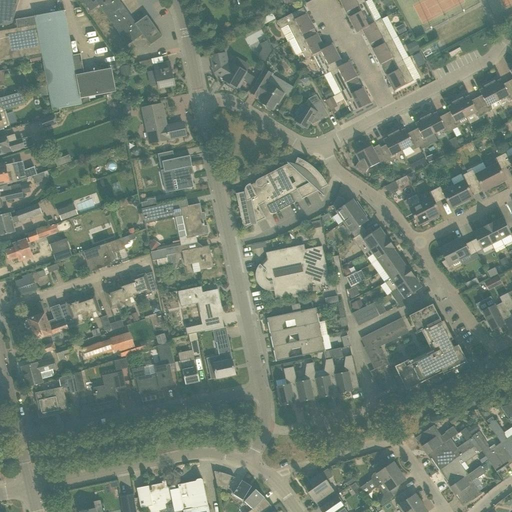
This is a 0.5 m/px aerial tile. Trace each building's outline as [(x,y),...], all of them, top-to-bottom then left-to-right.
[(0,0),(0,25),(6,26),(12,23),(19,0),(0,0)] [(99,5),(96,1),(92,3),(90,0),(82,0),(87,7),(90,11),(99,5)] [(96,0),(95,0),(96,1),(99,5),(127,45),(128,45),(128,44),(141,35),(142,34),(150,45),(162,37),(147,16),(135,24),(118,0),(96,0)] [(357,6),(366,2),(364,0),(340,0),(347,12),(357,7),(357,6)] [(349,17),(357,33),(363,30),(363,29),(376,22),(366,2),(357,6),(357,7),(360,12),(349,17)] [(295,39),(314,29),(303,8),(276,22),(280,29),(288,25),(295,39)] [(82,104),(76,75),(73,56),(65,11),(63,11),(64,14),(36,19),(42,53),(53,109),(81,104),(82,104)] [(16,20),(17,29),(0,31),(0,60),(42,53),(36,19),(36,16),(16,20)] [(384,44),(392,40),(382,19),(376,22),(363,29),(363,30),(370,44),(381,39),(384,44)] [(262,29),(249,33),(252,42),(265,38),(262,29)] [(324,49),(314,29),(295,39),(289,42),(296,55),(302,52),(305,59),(314,55),(313,55),(324,49)] [(273,49),(279,46),(276,40),(270,43),(273,49)] [(384,44),(373,49),(381,64),(392,59),(394,64),(403,60),(392,40),(384,44)] [(266,61),(272,50),(267,41),(260,45),(263,49),(258,57),(266,61)] [(415,42),(408,45),(413,54),(419,50),(415,42)] [(330,72),(343,65),(332,44),(324,49),(313,55),(314,55),(324,75),(330,72)] [(451,58),(454,56),(462,52),(460,48),(449,53),(451,58)] [(243,79),(246,72),(233,64),(232,66),(228,63),(226,53),(211,56),(214,73),(221,77),(221,76),(224,78),(223,80),(237,88),(238,87),(239,88),(244,79),(243,79)] [(415,62),(417,62),(420,66),(425,63),(420,53),(412,56),(415,62)] [(31,62),(43,60),(42,54),(29,57),(31,62)] [(116,92),(112,69),(84,74),(81,54),(73,56),(76,75),(82,104),(90,101),(89,97),(116,92)] [(140,68),(152,66),(151,59),(139,62),(140,68)] [(403,60),(394,64),(397,70),(387,76),(394,91),(414,81),(403,60)] [(159,89),(175,86),(170,62),(154,65),(159,89)] [(349,62),(343,65),(330,72),(341,92),(349,88),(346,82),(357,77),(349,62)] [(130,65),(120,67),(122,77),(131,75),(130,65)] [(288,97),(294,88),(293,87),(293,88),(272,75),(272,74),(265,69),(250,93),(261,99),(260,102),(266,106),(266,108),(270,110),(271,109),(272,109),(273,110),(277,103),(278,104),(284,95),(288,97)] [(306,84),(310,78),(303,73),(299,80),(306,84)] [(511,100),(511,99),(511,88),(509,81),(503,84),(501,80),(498,81),(496,78),(488,82),(498,101),(507,96),(511,100)] [(491,105),(498,101),(488,82),(480,86),(482,89),(479,91),(482,95),(476,98),(485,113),(492,110),(491,105)] [(341,92),(351,113),(370,103),(363,88),(352,94),(349,88),(341,92)] [(323,93),(326,99),(334,95),(331,89),(323,93)] [(0,98),(0,107),(3,107),(4,110),(25,104),(22,92),(15,94),(0,98)] [(477,117),(485,113),(476,98),(471,101),(469,96),(466,97),(464,95),(456,99),(466,118),(473,114),(477,118),(477,117)] [(336,104),(333,97),(326,100),(331,110),(334,108),(338,106),(336,104)] [(450,112),(444,115),(452,130),(468,122),(466,118),(456,99),(448,103),(450,106),(447,107),(450,112)] [(296,114),(298,115),(295,121),(297,122),(296,124),(303,128),(304,126),(307,128),(311,122),(311,123),(314,118),(318,121),(328,115),(320,101),(311,106),(308,110),(301,106),(296,114)] [(169,139),(185,135),(183,123),(166,126),(161,105),(143,108),(150,143),(169,140),(169,139)] [(127,112),(132,111),(131,107),(122,109),(123,112),(124,116),(124,117),(128,116),(127,112)] [(12,109),(5,111),(9,122),(15,120),(12,109)] [(432,111),(424,115),(434,134),(441,130),(445,134),(452,130),(444,115),(439,117),(437,113),(434,114),(432,111)] [(6,113),(0,114),(0,128),(9,125),(6,113)] [(42,130),(58,124),(54,115),(39,121),(42,130)] [(427,138),(434,134),(424,115),(416,119),(418,122),(415,124),(418,128),(412,131),(420,147),(428,143),(427,138)] [(400,128),(392,132),(402,151),(409,147),(413,151),(420,147),(412,131),(407,134),(405,129),(402,130),(400,128)] [(379,145),(388,163),(396,159),(395,154),(402,151),(392,132),(384,136),(386,139),(383,140),(386,145),(381,148),(379,145)] [(17,140),(15,135),(0,138),(0,154),(25,148),(22,138),(17,140)] [(383,166),(388,163),(379,145),(373,148),(370,143),(359,149),(360,152),(356,154),(359,161),(355,167),(365,174),(369,168),(379,162),(383,166)] [(133,154),(136,156),(139,156),(142,153),(141,149),(138,147),(134,147),(132,150),(133,154)] [(500,156),(505,167),(511,164),(511,166),(511,155),(508,158),(506,153),(500,156)] [(69,155),(62,158),(64,164),(71,161),(69,155)] [(174,191),(193,187),(189,167),(192,166),(190,156),(163,161),(165,172),(169,171),(174,191)] [(497,163),(486,169),(495,186),(506,180),(500,169),(505,167),(500,156),(494,159),(497,163)] [(449,163),(446,157),(440,160),(444,166),(449,163)] [(301,159),(298,158),(296,162),(290,165),(287,162),(287,163),(288,164),(283,167),(295,191),(297,190),(302,199),(318,191),(324,196),(321,193),(323,188),(328,185),(325,181),(323,178),(319,173),(315,168),(312,166),(310,164),(306,162),(301,159)] [(0,186),(7,184),(20,180),(34,176),(31,168),(22,172),(22,174),(17,175),(14,164),(6,165),(6,164),(0,164),(0,186)] [(264,202),(266,206),(269,211),(271,213),(275,213),(295,202),(290,194),(295,191),(283,167),(258,179),(257,180),(256,181),(256,182),(255,183),(253,184),(263,203),(264,202)] [(473,170),(467,173),(473,183),(478,181),(484,191),(495,186),(486,169),(475,175),(473,170)] [(43,172),(33,176),(36,183),(42,181),(44,176),(43,172)] [(407,176),(411,184),(417,181),(413,173),(407,176)] [(450,180),(453,186),(463,204),(470,200),(469,199),(473,197),(467,186),(473,183),(467,173),(462,176),(461,174),(450,180)] [(406,176),(395,182),(398,187),(409,181),(406,176)] [(263,203),(253,184),(251,185),(250,183),(248,185),(246,186),(246,187),(245,187),(245,188),(245,189),(245,190),(245,191),(245,192),(236,194),(238,203),(238,208),(239,208),(240,213),(240,218),(241,218),(244,229),(252,225),(256,224),(256,225),(257,225),(257,222),(265,218),(259,205),(263,203)] [(0,208),(3,208),(2,202),(23,197),(20,184),(8,187),(7,184),(0,186),(0,208)] [(455,208),(463,204),(453,186),(442,191),(440,187),(435,190),(440,201),(445,198),(451,209),(454,207),(455,208)] [(431,197),(421,203),(430,221),(438,217),(437,216),(440,214),(435,203),(440,201),(435,190),(429,193),(431,197)] [(430,221),(421,203),(416,195),(403,202),(407,210),(410,208),(418,226),(422,224),(422,225),(430,221)] [(355,203),(353,200),(347,204),(343,199),(338,196),(332,206),(343,222),(362,209),(357,202),(355,203)] [(141,221),(144,221),(145,224),(175,217),(180,238),(179,238),(180,243),(160,247),(160,250),(173,247),(174,247),(187,244),(197,242),(196,236),(206,234),(208,233),(209,232),(207,226),(206,226),(205,226),(200,204),(188,206),(187,199),(149,207),(143,209),(142,209),(142,214),(140,214),(141,221)] [(10,213),(0,215),(0,236),(15,233),(13,224),(42,213),(39,204),(15,212),(17,216),(11,218),(10,213)] [(72,217),(69,207),(58,211),(61,221),(72,217)] [(355,238),(359,234),(365,230),(361,225),(367,220),(365,217),(366,216),(362,209),(343,222),(355,238)] [(70,220),(74,233),(84,230),(80,217),(70,220)] [(502,217),(492,222),(501,239),(511,234),(502,217)] [(322,227),(321,220),(311,222),(312,229),(322,227)] [(492,222),(483,227),(491,244),(501,239),(492,222)] [(28,243),(39,239),(39,238),(49,235),(58,232),(55,224),(36,231),(27,234),(29,238),(26,239),(26,240),(13,245),(15,249),(11,250),(11,249),(10,249),(10,250),(6,251),(9,260),(13,258),(14,262),(33,256),(28,243)] [(359,234),(370,250),(387,238),(380,228),(374,233),(369,227),(365,230),(359,234)] [(476,238),(470,241),(477,253),(482,250),(481,249),(491,244),(483,227),(473,232),(476,238)] [(134,234),(83,251),(91,271),(112,264),(110,259),(112,258),(114,254),(113,252),(130,246),(132,243),(131,241),(136,239),(134,234)] [(457,238),(450,242),(460,260),(468,256),(469,257),(477,253),(470,241),(465,244),(461,237),(458,239),(457,238)] [(387,238),(370,250),(364,254),(367,259),(373,254),(376,258),(393,246),(387,238)] [(66,239),(50,244),(54,255),(70,249),(66,239)] [(158,247),(151,242),(150,244),(150,250),(156,250),(157,249),(158,247)] [(460,260),(450,242),(442,246),(443,247),(440,249),(445,260),(441,262),(449,273),(455,270),(452,264),(460,260)] [(187,244),(174,247),(173,247),(175,254),(183,252),(185,265),(192,263),(194,273),(200,272),(201,270),(213,267),(209,246),(188,250),(187,244)] [(262,266),(260,264),(259,265),(258,267),(257,268),(257,269),(256,271),(256,272),(256,274),(255,275),(256,277),(256,278),(256,280),(257,281),(257,283),(258,284),(259,285),(260,286),(262,287),(263,288),(264,289),(266,290),(267,290),(269,291),(270,291),(272,291),(274,291),(275,298),(310,290),(309,284),(312,283),(312,285),(330,281),(322,246),(305,250),(304,245),(266,253),(267,260),(262,266)] [(376,258),(384,269),(400,258),(397,255),(398,254),(393,246),(376,258)] [(150,252),(151,255),(152,261),(157,260),(166,258),(166,256),(175,254),(173,247),(160,250),(150,252)] [(166,258),(157,260),(158,266),(176,262),(175,254),(166,256),(166,258)] [(400,258),(384,269),(390,279),(407,267),(403,261),(402,261),(400,258)] [(500,260),(503,266),(509,263),(506,258),(500,260)] [(57,264),(47,268),(49,273),(59,269),(57,264)] [(346,277),(351,274),(349,271),(347,267),(342,269),(346,277)] [(407,267),(390,279),(385,282),(392,292),(414,277),(407,267)] [(490,278),(496,275),(493,269),(487,271),(490,278)] [(145,296),(148,295),(152,293),(157,292),(153,272),(146,274),(145,273),(131,278),(139,300),(138,296),(144,294),(145,296)] [(351,288),(362,282),(357,272),(346,277),(351,288)] [(20,295),(36,289),(31,274),(23,276),(24,280),(16,282),(20,295)] [(415,291),(421,287),(414,277),(392,292),(390,293),(400,308),(408,304),(420,299),(415,291)] [(139,300),(131,278),(132,280),(118,285),(126,307),(125,302),(131,300),(131,302),(139,300)] [(468,290),(479,284),(476,278),(465,284),(468,290)] [(491,278),(484,282),(488,291),(495,287),(491,278)] [(126,307),(118,285),(118,287),(104,292),(110,310),(117,308),(118,310),(122,309),(121,308),(126,307)] [(204,325),(216,322),(214,313),(215,313),(215,311),(222,310),(218,289),(203,293),(201,287),(178,292),(181,307),(204,302),(209,323),(186,328),(187,335),(189,335),(197,333),(196,333),(205,331),(204,325)] [(511,309),(511,301),(508,293),(507,293),(500,297),(503,302),(496,306),(495,305),(482,311),(487,321),(486,322),(488,326),(489,326),(492,330),(504,324),(502,320),(511,315),(509,311),(511,309)] [(80,298),(87,318),(93,316),(92,312),(95,311),(97,317),(101,315),(95,295),(81,300),(80,298)] [(77,325),(75,320),(78,319),(77,315),(80,313),(83,320),(87,318),(80,298),(66,303),(70,314),(63,317),(65,322),(68,329),(77,325)] [(373,303),(379,316),(386,312),(380,299),(373,303)] [(361,308),(358,301),(351,304),(355,312),(361,308)] [(442,323),(442,322),(438,315),(434,317),(429,306),(409,316),(414,325),(417,323),(421,331),(424,330),(436,352),(406,367),(404,362),(395,367),(404,386),(415,380),(417,385),(425,381),(423,376),(432,372),(435,376),(442,372),(444,375),(458,368),(456,363),(465,358),(458,345),(455,346),(452,340),(453,340),(449,331),(444,333),(440,324),(442,323)] [(269,322),(267,323),(270,333),(272,333),(319,323),(316,308),(267,318),(267,319),(269,319),(269,322)] [(50,327),(45,313),(41,315),(40,314),(39,315),(34,317),(32,318),(28,319),(28,320),(26,321),(24,324),(26,328),(29,329),(31,328),(35,340),(51,335),(52,337),(61,334),(60,332),(68,329),(65,322),(50,327)] [(105,331),(111,329),(107,316),(100,318),(105,331)] [(112,328),(120,326),(118,320),(110,323),(112,328)] [(273,348),(273,347),(275,347),(322,337),(319,323),(272,333),(273,336),(270,337),(273,348)] [(226,327),(216,329),(213,330),(216,343),(222,342),(228,340),(229,340),(226,327)] [(394,387),(385,367),(389,365),(381,348),(380,349),(379,347),(409,332),(406,327),(372,343),(383,365),(378,367),(389,389),(394,387)] [(155,336),(158,345),(167,343),(164,333),(155,336)] [(325,351),(322,337),(275,347),(276,350),(273,351),(276,362),(276,361),(324,351),(325,351)] [(82,348),(86,359),(114,350),(111,339),(100,342),(92,344),(92,345),(82,348)] [(201,355),(198,340),(190,342),(193,356),(201,355)] [(38,346),(39,353),(54,349),(52,342),(38,346)] [(174,361),(169,342),(167,343),(158,345),(157,346),(161,364),(174,361)] [(332,359),(343,357),(341,348),(331,350),(332,359)] [(332,359),(331,350),(330,350),(325,351),(324,351),(326,360),(332,359)] [(206,358),(209,370),(211,379),(236,374),(236,373),(235,374),(232,361),(233,360),(232,360),(231,353),(206,358)] [(336,374),(340,394),(352,391),(352,390),(359,388),(352,355),(345,357),(344,367),(345,372),(336,374)] [(199,382),(195,358),(175,363),(177,372),(183,370),(186,385),(186,384),(199,382)] [(53,359),(22,367),(27,387),(43,383),(42,379),(54,376),(53,370),(56,369),(53,359)] [(316,378),(320,398),(333,395),(333,394),(339,393),(339,394),(340,394),(336,374),(332,359),(326,360),(324,371),(325,376),(316,378)] [(320,398),(316,378),(313,363),(306,364),(305,375),(305,377),(296,379),(301,402),(314,399),(313,398),(319,397),(320,398)] [(137,379),(140,395),(154,392),(154,389),(174,385),(170,364),(156,367),(158,374),(147,376),(145,367),(132,370),(134,379),(137,379)] [(294,367),(293,367),(287,368),(283,369),(287,384),(277,387),(279,398),(278,398),(279,405),(280,405),(281,406),(294,404),(294,402),(300,401),(300,402),(301,402),(296,379),(294,367)] [(74,374),(78,392),(85,391),(83,381),(81,372),(74,374)] [(96,395),(97,404),(117,399),(116,393),(115,394),(114,390),(116,390),(126,387),(123,372),(103,376),(105,386),(94,388),(96,394),(94,394),(94,395),(96,395)] [(59,412),(68,410),(63,388),(69,387),(70,394),(78,392),(74,374),(66,375),(59,378),(60,388),(35,393),(37,401),(39,401),(42,414),(55,411),(54,409),(58,409),(59,412)] [(450,418),(454,423),(459,419),(455,414),(450,418)] [(511,434),(507,438),(505,435),(505,434),(495,420),(488,425),(501,443),(511,458),(511,434)] [(434,425),(415,438),(420,444),(428,454),(427,454),(427,455),(446,442),(458,433),(453,426),(445,432),(445,433),(442,430),(440,429),(438,431),(434,425)] [(469,432),(471,435),(478,430),(474,425),(470,428),(469,427),(466,429),(469,432)] [(460,432),(463,436),(469,432),(466,429),(466,428),(460,432)] [(508,466),(511,462),(511,458),(501,443),(496,446),(494,444),(489,448),(488,447),(488,445),(479,432),(472,436),(477,444),(482,451),(483,453),(488,459),(496,472),(507,465),(508,466)] [(439,470),(475,446),(470,439),(456,448),(452,451),(449,447),(446,442),(427,455),(431,461),(432,460),(439,470)] [(477,444),(475,446),(439,470),(446,481),(445,482),(450,488),(468,475),(468,474),(465,469),(462,470),(459,466),(464,462),(466,462),(479,453),(482,451),(477,444)] [(482,464),(488,459),(483,453),(477,457),(482,464)] [(399,471),(393,462),(387,466),(382,459),(371,466),(376,472),(373,474),(371,476),(371,479),(377,487),(383,483),(399,471)] [(480,466),(468,474),(468,475),(450,488),(451,487),(452,490),(458,497),(457,498),(461,504),(471,498),(472,500),(481,494),(476,486),(474,486),(470,482),(476,478),(477,479),(485,473),(484,472),(481,467),(480,466)] [(222,473),(219,472),(219,474),(215,473),(215,471),(214,471),(217,488),(218,488),(218,487),(227,490),(232,477),(234,478),(235,477),(232,476),(229,475),(225,474),(222,473)] [(382,507),(394,499),(405,491),(400,484),(406,481),(399,471),(383,483),(386,488),(380,503),(382,507)] [(313,489),(308,493),(316,503),(334,491),(326,480),(325,480),(320,473),(308,482),(313,489)] [(350,476),(344,480),(348,486),(354,481),(350,476)] [(501,481),(498,476),(493,479),(496,484),(501,481)] [(178,485),(179,488),(183,510),(183,511),(209,511),(203,480),(201,479),(197,479),(196,481),(178,485)] [(248,511),(264,511),(271,507),(272,507),(266,499),(258,492),(251,486),(242,481),(234,495),(243,500),(245,501),(253,509),(248,511)] [(373,487),(367,481),(361,487),(367,493),(373,487)] [(183,510),(179,488),(176,489),(175,485),(167,487),(166,482),(151,485),(152,490),(145,491),(146,496),(139,498),(141,508),(148,506),(148,511),(159,511),(160,511),(167,509),(166,504),(173,503),(174,511),(183,510)] [(394,499),(403,511),(408,511),(421,503),(415,494),(409,498),(405,491),(394,499)] [(122,511),(135,511),(133,495),(123,497),(125,509),(122,509),(122,511)] [(338,497),(320,509),(321,511),(347,511),(345,508),(345,507),(338,497)] [(95,509),(81,511),(80,511),(103,511),(100,500),(93,502),(95,509)] [(427,511),(421,503),(408,511),(427,511)]
